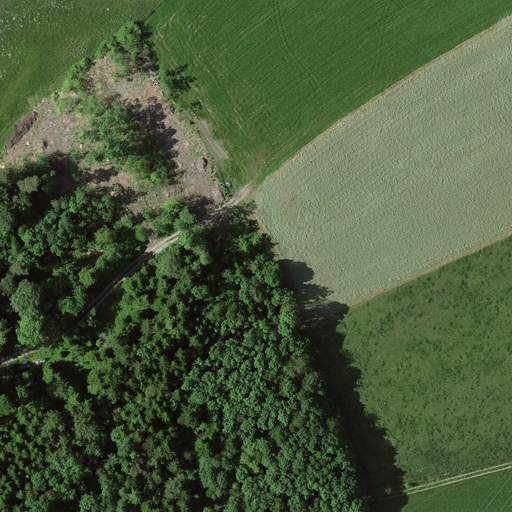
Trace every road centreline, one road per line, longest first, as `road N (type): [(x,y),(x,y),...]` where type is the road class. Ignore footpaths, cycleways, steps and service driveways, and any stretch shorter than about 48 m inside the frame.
road 1 (track): [(0,361),(74,324),(149,253),(241,195),(280,158)]
road 2 (track): [(511,463),(375,497),(261,491),(187,511)]
